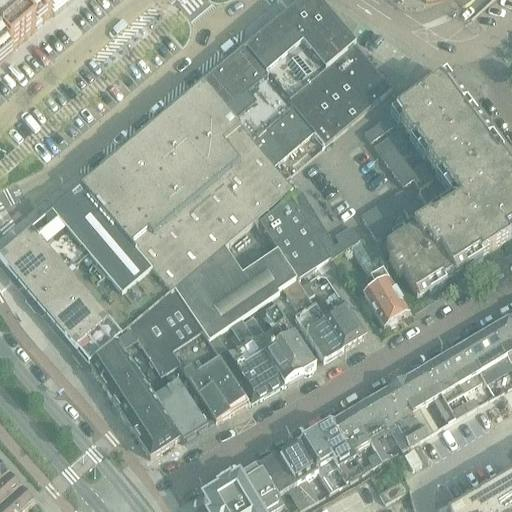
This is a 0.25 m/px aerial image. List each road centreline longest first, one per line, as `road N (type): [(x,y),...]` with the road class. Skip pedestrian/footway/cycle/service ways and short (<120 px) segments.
road 1 (residential): [(511,289),(135,506)]
road 2 (residential): [(0,203),(51,178),(215,31)]
road 3 (tertiary): [(135,506),(0,343)]
road 4 (residential): [(142,0),(0,123)]
road 5 (tertiary): [(0,394),(100,511)]
road 6 (residential): [(475,54),(431,48),(359,0)]
